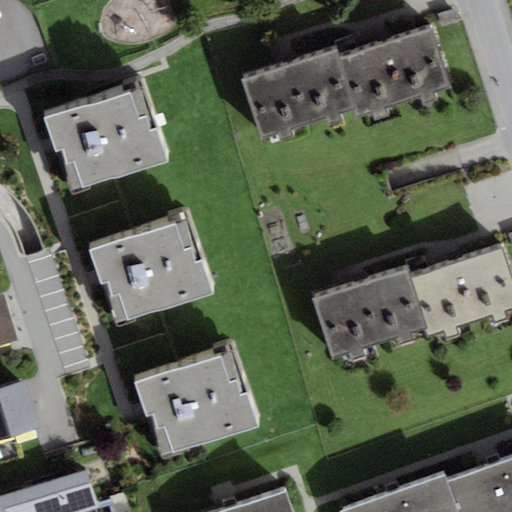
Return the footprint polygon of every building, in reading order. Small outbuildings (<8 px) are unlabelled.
[(425,30),(330,58),(345,112),(346,117),(446,87),(425,30)] [(328,51),(234,76),(251,138),(345,112),(330,58),(328,51)] [(147,87),(50,118),(74,192),(171,160),(147,87)] [(188,214),(90,246),(114,319),(212,288),(188,214)] [(511,293),(493,248),(402,276),(419,329),(420,339),(511,307),(511,293)] [(399,267),(305,297),(325,359),(419,329),(402,276),(399,267)] [(0,301),(0,342),(11,340),(0,301)] [(232,351),(134,383),(158,456),(256,425),(232,351)] [(21,384),(0,388),(0,434),(30,428),(21,384)] [(511,511),(511,453),(436,482),(446,511),(511,511)] [(81,471),(0,494),(0,511),(77,511),(92,508),(81,471)] [(433,475),(335,509),(335,511),(446,511),(436,482),(433,475)] [(283,511),(277,492),(215,511),(283,511)]
